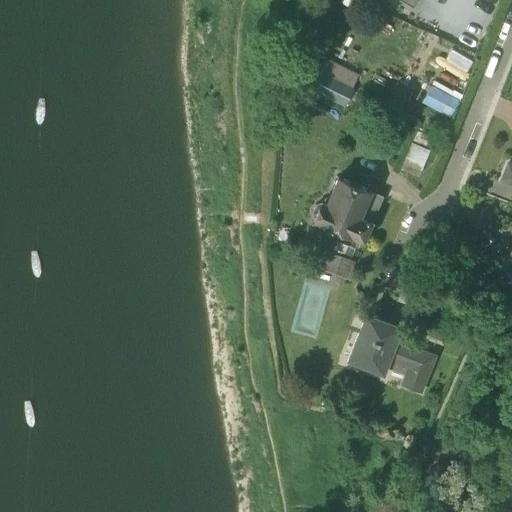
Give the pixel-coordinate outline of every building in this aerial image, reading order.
[(343,105),(351,89),(317,71),(309,86),(343,105)] [(432,81),(421,101),(445,114),(456,94),(432,81)] [(410,141),(403,168),(421,173),(428,146),(410,141)] [(511,163),(508,162),(501,179),(511,183),(511,163)] [(363,240),(371,222),(368,220),(369,219),(365,218),(368,210),(363,208),(370,190),(337,176),(326,203),(322,201),(314,219),(363,240)] [(511,246),(499,279),(511,284),(506,297),(511,298),(511,246)] [(353,260),(328,251),(321,270),(347,279),(353,260)] [(420,392),(434,355),(396,340),(401,327),(366,313),(348,359),(383,373),(386,367),(405,374),(401,385),(420,392)] [(363,511),(395,511),(400,499),(371,489),(363,511)]
